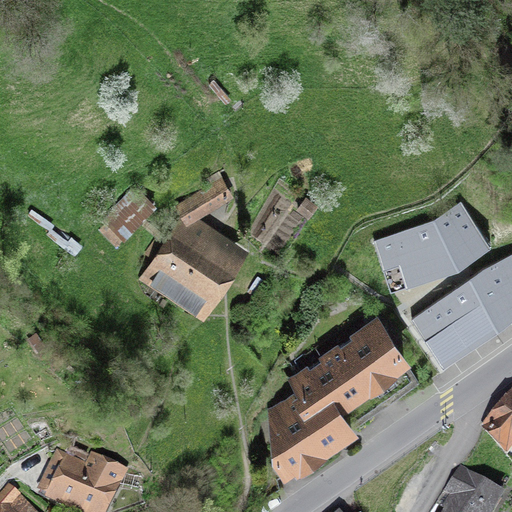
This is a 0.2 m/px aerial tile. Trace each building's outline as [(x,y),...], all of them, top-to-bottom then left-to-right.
[(222,175),(175,205),(179,213),(191,220),(233,193),(222,175)] [(97,224),(119,244),(158,201),(136,181),(97,224)] [(435,218),(374,240),(391,289),(459,265),(491,243),(461,200),(435,218)] [(141,279),(212,321),(251,255),(191,220),(179,213),(141,279)] [(511,314),(511,252),(483,267),(411,318),(443,363),(511,314)] [(259,437),(287,481),(351,441),(336,418),(406,374),(376,327),(289,382),(305,408),(259,437)] [(511,392),(484,427),(511,450),(511,392)] [(62,449),(44,495),(89,511),(126,511),(144,468),(112,456),(108,467),(62,449)] [(504,511),(511,499),(511,491),(469,468),(443,511),(504,511)] [(32,511),(11,496),(1,504),(5,511),(32,511)]
